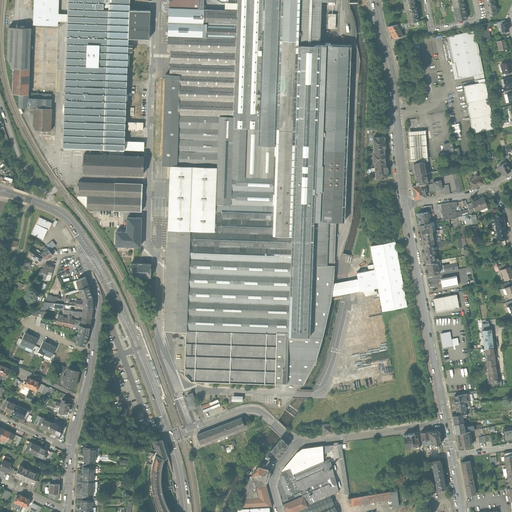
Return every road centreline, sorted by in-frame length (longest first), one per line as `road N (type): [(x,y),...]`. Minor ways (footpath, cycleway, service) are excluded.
road 1 (residential): [(67,511),(70,449),(98,304),(88,249)]
road 2 (primary): [(446,422),(407,205)]
road 3 (primary): [(407,205),(374,0)]
road 4 (unclassified): [(446,422),(298,443)]
road 5 (unclassified): [(298,443),(256,410),(169,438)]
road 6 (secondary): [(127,325),(169,438)]
